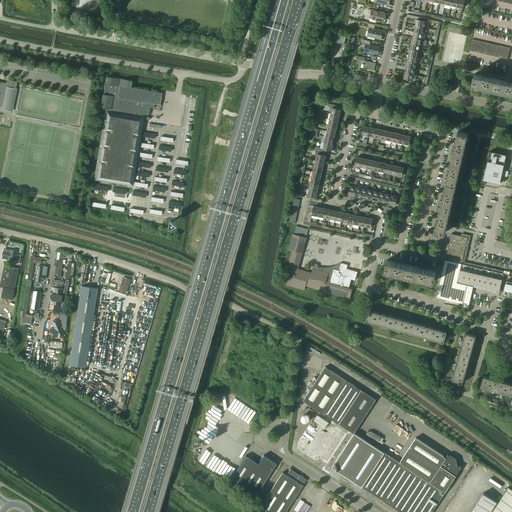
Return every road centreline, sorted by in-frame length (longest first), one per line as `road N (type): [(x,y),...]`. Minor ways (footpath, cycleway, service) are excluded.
road 1 (motorway): [(284,0),(134,511)]
road 2 (motorway): [(147,511),(297,0)]
road 3 (unclassified): [(289,414),(294,336),(218,298),(54,243)]
road 4 (unclassified): [(244,64),(228,80),(0,39)]
road 5 (track): [(0,371),(212,511)]
road 6 (residential): [(378,244),(416,252),(442,135),(372,117)]
road 7 (unclassified): [(244,64),(63,29),(53,0)]
road 8 (residential): [(503,342),(432,303),(372,287),(378,244)]
road 9 (residential): [(378,244),(379,213),(335,196),(352,118),(372,117)]
road 10 (unclassified): [(380,84),(244,64)]
road 11 (unclassified): [(511,109),(380,84)]
